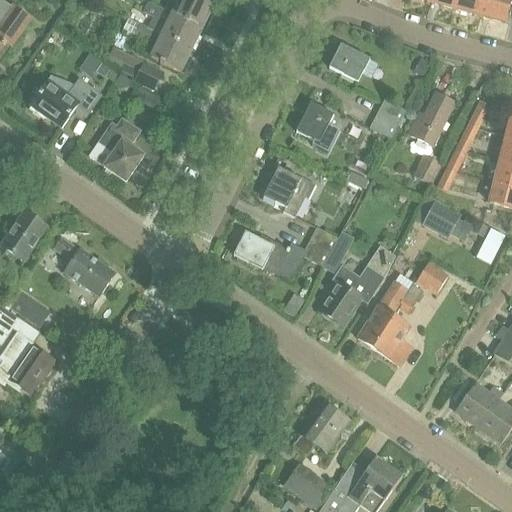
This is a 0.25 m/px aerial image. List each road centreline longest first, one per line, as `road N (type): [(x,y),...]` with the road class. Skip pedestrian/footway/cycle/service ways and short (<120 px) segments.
road 1 (unclassified): [(511,504),(181,271)]
road 2 (residential): [(181,271),(322,0)]
road 3 (residential): [(14,511),(181,271)]
road 4 (unclassified): [(181,271),(0,141)]
road 5 (residential): [(511,60),(332,0)]
